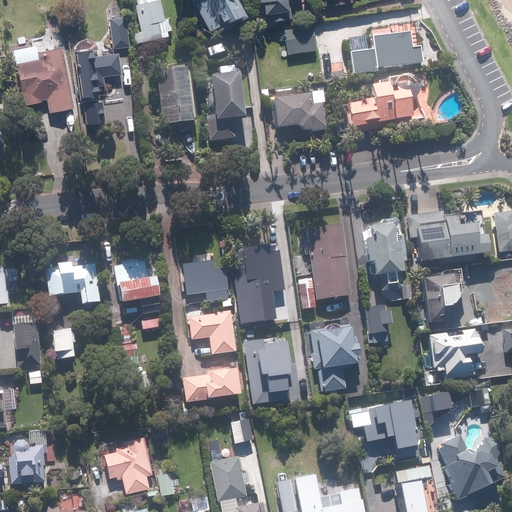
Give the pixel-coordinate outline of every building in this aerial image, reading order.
[(138,0),(139,4),(137,5),(142,31),(134,33),(136,44),(170,36),(169,31),(173,30),(170,19),(167,19),(162,0),(161,0),(160,0),(138,0)] [(193,0),(205,23),(203,24),(207,33),(223,25),(225,29),(250,17),(241,0),(193,0)] [(290,0),(262,0),(262,1),(264,1),(266,22),(293,19),(290,0)] [(121,6),(111,6),(112,17),(121,16),(121,6)] [(79,16),(69,17),(70,27),(80,26),(79,16)] [(110,19),(114,49),(131,46),(129,34),(131,33),(129,16),(110,19)] [(314,26),(286,30),(289,54),(317,50),(314,26)] [(374,39),(376,50),(352,54),(355,76),(378,73),(378,70),(425,64),(422,48),(415,49),(413,34),(374,39)] [(77,51),(76,51),(82,100),(85,99),(88,124),(107,122),(102,87),(107,86),(106,76),(123,74),(120,53),(96,56),(96,51),(99,51),(99,46),(98,46),(96,43),(94,41),(92,40),(90,39),(87,39),(85,40),(83,40),(81,42),(79,44),(78,46),(78,48),(76,49),(77,51)] [(64,48),(39,53),(41,63),(28,66),(33,93),(46,91),(51,113),(76,108),(64,48)] [(189,70),(158,75),(166,128),(197,123),(189,70)] [(235,70),(207,73),(212,124),(239,121),(236,97),(238,97),(235,70)] [(417,93),(418,90),(418,87),(417,85),(416,83),(414,80),(412,78),(409,77),(407,76),(378,81),(379,86),(371,87),(373,100),(358,102),(359,104),(343,106),(347,134),(392,127),(393,130),(423,126),(422,116),(420,113),(419,110),(416,107),(414,105),(410,103),(410,102),(411,101),(413,99),(415,98),(417,95),(417,93)] [(328,132),(324,105),(327,105),(325,93),(277,100),(278,107),(281,130),(299,128),(307,133),(314,132),(314,134),(328,132)] [(444,212),(409,218),(412,240),(420,239),(423,263),(440,261),(441,266),(479,260),(479,256),(492,255),(489,237),(480,238),(477,216),(445,220),(444,212)] [(511,213),(496,215),(501,254),(511,252),(511,213)] [(400,286),(398,276),(406,276),(405,268),(408,267),(405,232),(401,229),(399,216),(369,222),(364,230),(365,240),(365,243),(368,262),(370,280),(379,279),(380,291),(400,288),(401,299),(409,298),(407,285),(400,286)] [(308,231),(309,233),(303,234),(306,256),(311,255),(312,263),(347,258),(348,258),(344,226),(308,231)] [(347,258),(312,263),(317,302),(352,297),(347,258)] [(159,299),(162,299),(158,270),(147,272),(146,264),(136,265),(136,261),(123,263),(124,267),(116,268),(119,288),(122,287),(125,304),(143,301),(145,315),(161,313),(159,299)] [(274,261),(242,266),(248,307),(280,302),(274,261)] [(216,262),(184,266),(188,296),(207,294),(209,303),(229,300),(228,291),(231,290),(228,269),(217,271),(216,262)] [(73,265),(59,266),(60,269),(48,271),(52,298),(82,294),(84,306),(101,303),(96,266),(73,269),(73,265)] [(424,279),(421,279),(427,323),(429,323),(430,328),(446,325),(445,316),(450,316),(449,311),(458,299),(457,294),(460,289),(458,270),(424,274),(424,279)] [(19,298),(16,273),(7,275),(10,299),(19,298)] [(312,280),(299,282),(303,311),(317,308),(312,280)] [(251,324),(244,325),(247,350),(255,348),(255,350),(287,345),(280,302),(248,307),(251,324)] [(389,334),(389,326),(394,326),(392,313),(387,314),(386,307),(366,309),(370,344),(388,342),(387,334),(389,334)] [(232,314),(190,319),(193,341),(211,339),(213,356),(237,353),(232,314)] [(351,326),(312,331),(315,354),(313,354),(316,371),(319,370),(323,393),(347,389),(344,368),(359,366),(358,359),(362,359),(360,345),(356,346),(354,329),(352,330),(351,326)] [(16,328),(18,350),(40,348),(39,327),(16,328)] [(116,330),(118,346),(132,344),(130,328),(116,330)] [(73,331),(55,333),(59,361),(77,358),(73,331)] [(436,358),(434,358),(436,370),(439,370),(439,373),(445,372),(446,381),(470,378),(470,375),(472,375),(469,357),(482,355),(480,340),(478,340),(476,331),(463,333),(464,338),(449,340),(448,335),(431,337),(432,345),(435,344),(436,358)] [(137,345),(118,347),(121,368),(129,367),(129,373),(136,372),(135,366),(140,365),(137,345)] [(108,349),(100,350),(102,361),(109,360),(108,349)] [(209,377),(184,379),(187,403),(242,396),(239,371),(228,372),(227,371),(209,373),(209,377)] [(153,388),(150,372),(139,374),(141,390),(153,388)] [(43,373),(31,374),(32,383),(44,382),(43,373)] [(309,381),(298,390),(299,401),(310,401),(309,381)] [(294,390),(281,391),(282,401),(294,400),(294,390)] [(470,392),(472,409),(489,406),(487,390),(470,392)] [(440,411),(449,409),(446,394),(418,398),(423,427),(440,411)] [(270,397),(248,400),(249,409),(271,406),(270,397)] [(402,398),(364,407),(368,425),(374,423),(378,438),(382,437),(385,450),(389,450),(391,461),(415,455),(402,398)] [(234,424),(238,444),(255,441),(251,421),(234,424)] [(439,454),(445,465),(442,466),(450,483),(447,484),(454,499),(462,495),(497,508),(490,482),(500,477),(492,460),(495,451),(493,450),(495,444),(480,439),(478,446),(475,445),(473,452),(463,448),(456,435),(439,443),(443,452),(439,454)] [(125,444),(126,449),(118,451),(119,455),(102,459),(104,470),(110,469),(112,480),(118,479),(119,482),(125,481),(128,495),(151,490),(148,478),(152,477),(144,439),(125,444)] [(11,447),(12,455),(10,454),(11,459),(8,459),(10,486),(43,484),(41,455),(43,455),(42,446),(32,447),(32,449),(27,449),(26,446),(22,441),(16,442),(11,447)] [(212,464),(220,504),(249,499),(241,458),(223,462),(222,454),(212,456),(213,463),(212,464)] [(323,511),(359,511),(358,504),(361,503),(357,474),(355,474),(353,461),(332,464),(337,497),(321,499),(323,511)] [(435,511),(425,467),(404,471),(408,485),(399,487),(403,511),(435,511)] [(160,477),(163,497),(174,495),(171,475),(160,477)] [(301,511),(316,509),(310,478),(278,484),(283,511),(301,511)] [(157,492),(149,493),(150,501),(158,500),(157,492)]
